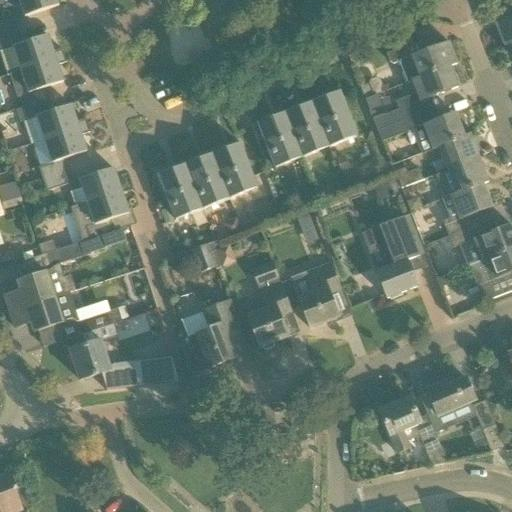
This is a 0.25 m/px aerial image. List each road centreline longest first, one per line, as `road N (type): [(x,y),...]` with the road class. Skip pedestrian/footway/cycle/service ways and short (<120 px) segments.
road 1 (residential): [(511,496),(461,485),(336,508),(342,402)]
road 2 (residential): [(111,125),(298,62),(320,40),(327,0)]
road 3 (residential): [(167,312),(146,248),(156,233),(111,125)]
road 4 (residential): [(342,402),(360,372),(511,307)]
road 5 (residential): [(190,403),(309,384),(342,402)]
road 6 (residential): [(511,138),(459,0)]
